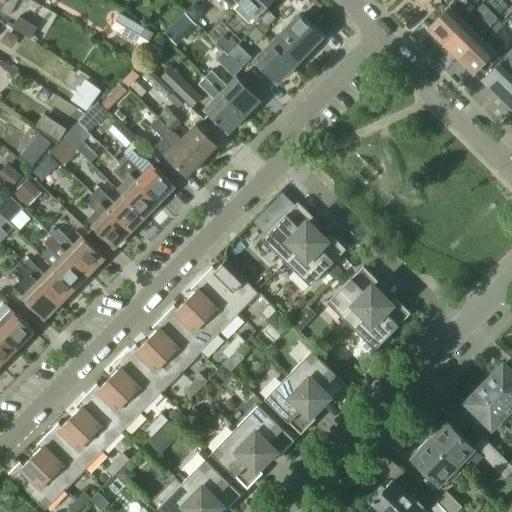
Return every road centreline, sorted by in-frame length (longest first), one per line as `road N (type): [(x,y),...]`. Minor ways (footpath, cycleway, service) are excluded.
road 1 (residential): [(288,161),(0,446)]
road 2 (residential): [(284,511),(458,332)]
road 3 (residential): [(458,332),(288,161)]
road 4 (residential): [(511,167),(382,34)]
road 5 (residential): [(288,161),(288,130),(382,34)]
